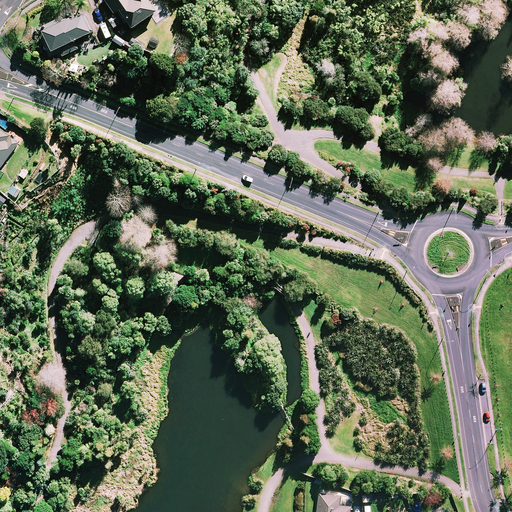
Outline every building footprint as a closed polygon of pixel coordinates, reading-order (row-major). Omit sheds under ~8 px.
[(107,0),(115,11),(116,10),(125,23),(130,20),(133,25),(158,8),(152,0),(107,0)] [(94,30),(86,12),(73,18),(71,14),(58,20),(57,18),(37,28),(48,51),(59,46),(63,55),(80,47),(76,38),(94,30)] [(0,168),(20,141),(0,126),(0,168)] [(21,189),(13,184),(9,192),(17,196),(21,189)] [(325,476),(317,473),(313,483),(320,486),(325,476)] [(340,493),(319,491),(316,511),(350,511),(351,505),(339,503),(340,493)]
